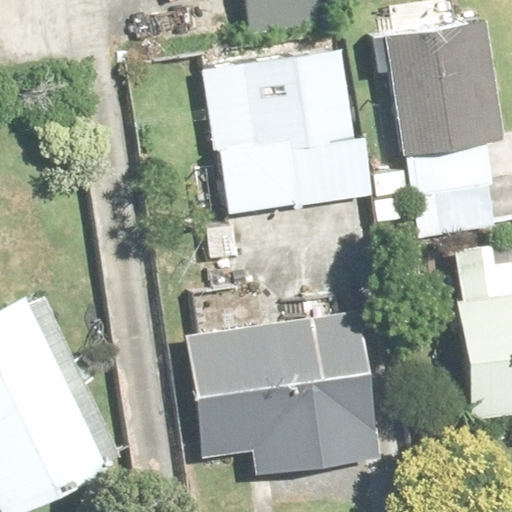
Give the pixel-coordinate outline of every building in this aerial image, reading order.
[(250,0),(167,0),(171,74),(254,69),(250,0)] [(413,55),(307,73),(329,202),(435,184),(413,55)] [(279,74),(126,98),(152,262),(305,239),(279,74)] [(511,274),(380,291),(402,472),(511,458),(511,274)] [(296,352),(112,371),(126,497),(185,491),(187,511),(253,511),(280,509),(276,482),(309,478),(296,352)] [(0,415),(0,511),(33,511),(45,507),(0,415)]
